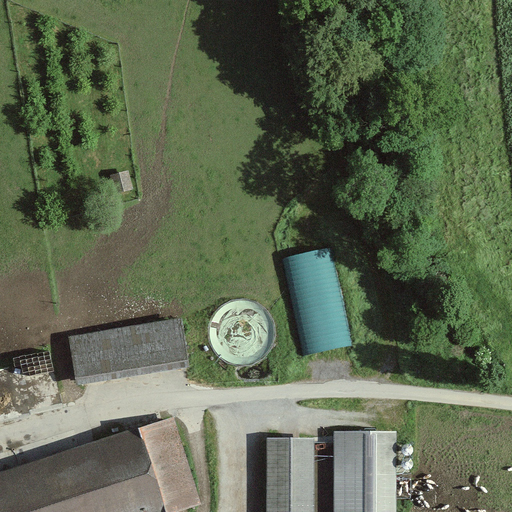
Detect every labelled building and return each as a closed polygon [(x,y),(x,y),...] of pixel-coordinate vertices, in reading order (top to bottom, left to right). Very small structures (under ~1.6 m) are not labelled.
[(132,191),(127,168),(107,173),(113,196),(132,191)] [(301,358),(347,348),(326,252),(279,263),(301,358)] [(68,329),(77,383),(187,365),(178,311),(68,329)] [(232,326),(230,359),(268,361),(270,328),(232,326)] [(347,413),(346,429),(381,430),(381,413),(347,413)] [(0,511),(179,511),(196,506),(166,419),(0,476),(0,511)] [(392,511),(390,434),(326,436),(327,511),(392,511)] [(308,511),(309,441),(261,441),(260,511),(308,511)]
